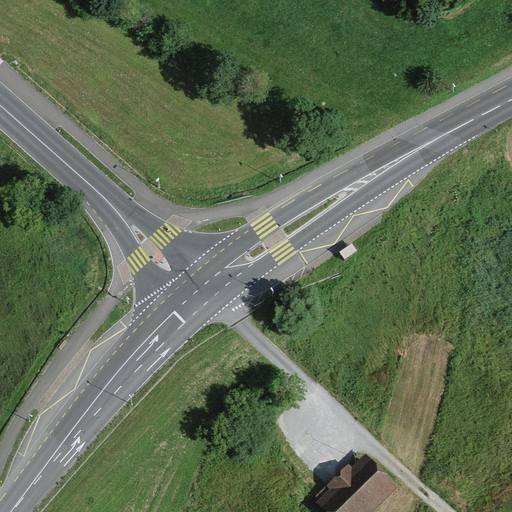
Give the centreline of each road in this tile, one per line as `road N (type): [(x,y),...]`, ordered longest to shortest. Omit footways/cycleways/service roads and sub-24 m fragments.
road 1 (secondary): [(199,300),(349,190),(511,100)]
road 2 (track): [(232,312),(453,511)]
road 3 (secondary): [(11,511),(78,421),(199,300)]
road 4 (tertiary): [(0,104),(199,300)]
